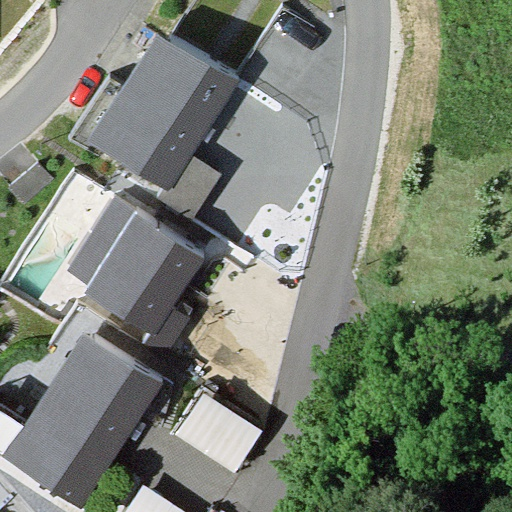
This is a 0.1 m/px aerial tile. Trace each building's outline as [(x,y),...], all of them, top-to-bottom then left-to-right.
[(212,57),(171,33),(138,88),(115,75),(81,132),(168,183),(234,70),(212,57)] [(41,161),(11,185),(25,202),(55,178),(41,161)] [(203,248),(142,206),(92,279),(155,321),(168,300),(203,248)] [(188,312),(168,300),(155,321),(146,335),(166,347),(188,312)] [(86,327),(7,454),(83,500),(161,373),(86,327)] [(258,433),(203,397),(179,433),(234,469),(258,433)] [(176,511),(142,490),(127,511),(176,511)]
